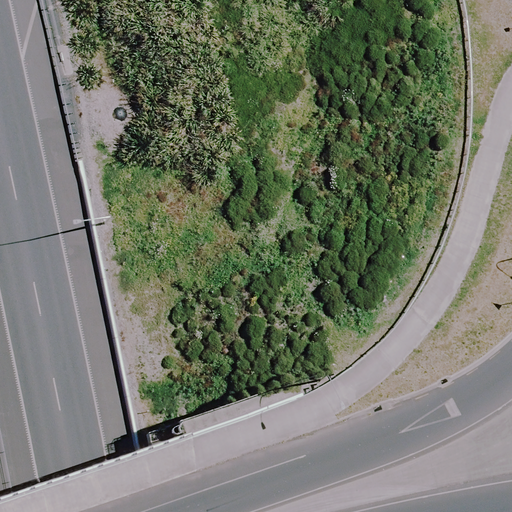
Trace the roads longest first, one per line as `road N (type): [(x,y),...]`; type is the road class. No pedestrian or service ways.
road 1 (primary): [(121,511),(461,401),(511,360)]
road 2 (motorway): [(0,127),(79,511)]
